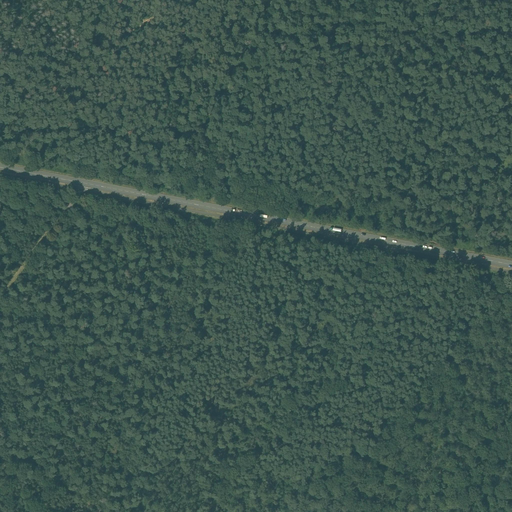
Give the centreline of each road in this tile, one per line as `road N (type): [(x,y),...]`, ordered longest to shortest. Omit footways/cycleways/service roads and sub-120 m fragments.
road 1 (secondary): [(511,264),(0,168)]
road 2 (track): [(0,289),(81,190)]
